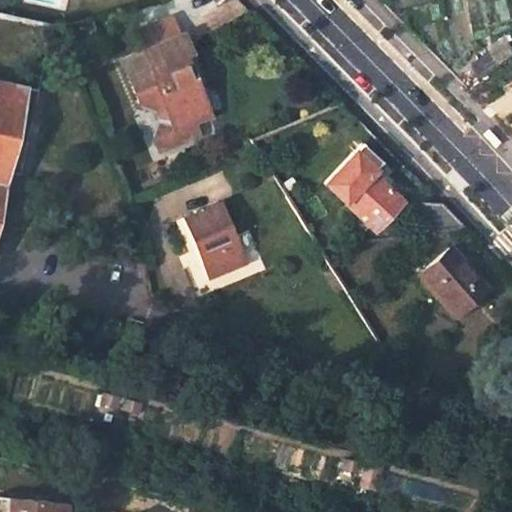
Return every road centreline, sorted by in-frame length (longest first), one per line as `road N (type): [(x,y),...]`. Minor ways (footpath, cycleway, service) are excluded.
road 1 (trunk): [(0,108),(511,459)]
road 2 (trunk): [(511,260),(102,0)]
road 3 (tertiary): [(511,207),(310,0)]
